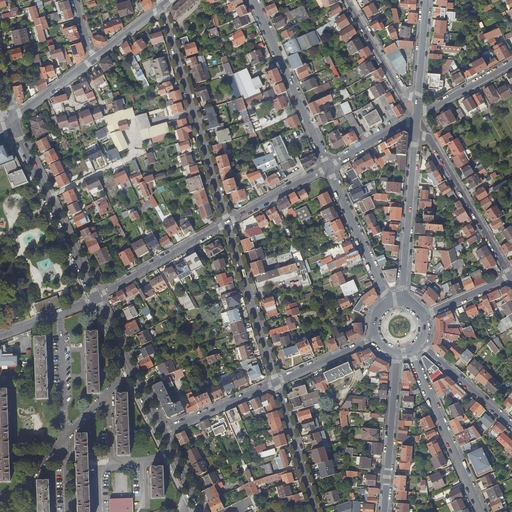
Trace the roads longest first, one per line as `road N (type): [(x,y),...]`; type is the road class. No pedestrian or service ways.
road 1 (residential): [(227,222),(162,6)]
road 2 (residential): [(97,297),(14,119)]
road 3 (residential): [(328,167),(253,0)]
road 4 (residential): [(510,277),(431,140),(415,132)]
road 5 (residential): [(410,351),(480,511)]
road 6 (residential): [(402,301),(415,132)]
road 7 (residential): [(276,382),(227,222)]
road 8 (residential): [(384,511),(396,354)]
road 9 (residential): [(97,297),(227,222)]
road 10 (residential): [(388,302),(328,167)]
road 11 (residential): [(276,382),(316,511)]
road 12 (residential): [(418,99),(403,94),(348,0)]
road 13 (residential): [(162,432),(276,382)]
road 14 (residential): [(65,437),(60,313)]
road 15 (residential): [(511,425),(420,343)]
